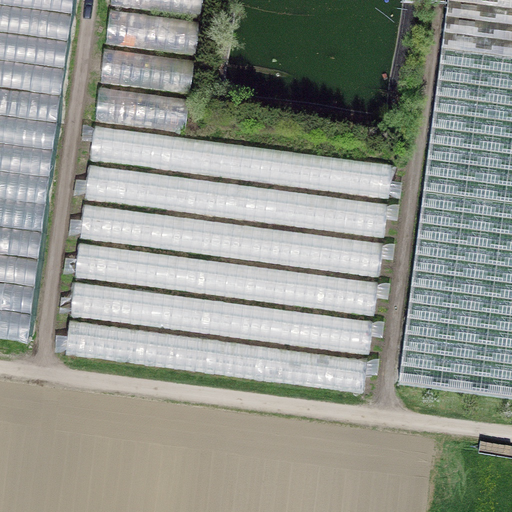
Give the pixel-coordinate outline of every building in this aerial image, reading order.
[(0,0),(0,333),(44,338),(81,0),(0,0)] [(111,0),(200,14),(201,0),(111,0)] [(511,0),(446,0),(396,373),(511,388),(511,0)] [(109,12),(107,44),(197,49),(199,18),(109,12)] [(192,92),(197,59),(106,46),(101,79),(192,92)] [(187,126),(189,93),(99,88),(97,121),(187,126)] [(81,238),(380,271),(385,236),(396,237),(400,199),(401,199),(405,163),(96,128),(92,160),(91,160),(86,201),(85,201),(81,238)] [(72,203),(72,230),(82,230),(82,203),(72,203)] [(75,274),(386,312),(390,281),(79,243),(75,274)] [(376,319),(75,283),(72,313),(373,349),(376,319)] [(55,351),(363,390),(367,357),(59,318),(55,351)]
